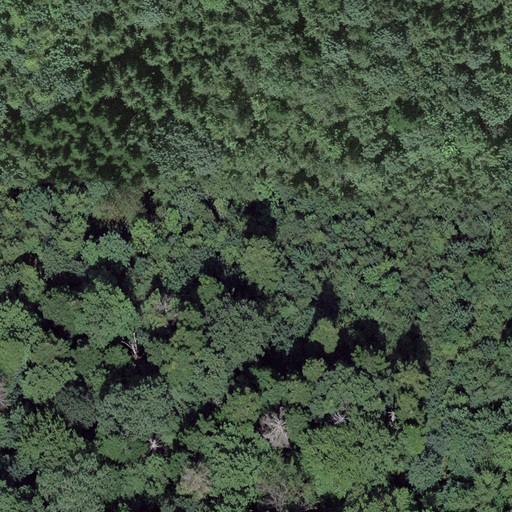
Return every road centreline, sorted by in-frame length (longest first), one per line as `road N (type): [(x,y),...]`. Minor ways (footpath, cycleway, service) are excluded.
road 1 (track): [(511,124),(396,157),(0,319)]
road 2 (track): [(379,511),(511,281)]
road 3 (track): [(0,492),(83,281)]
